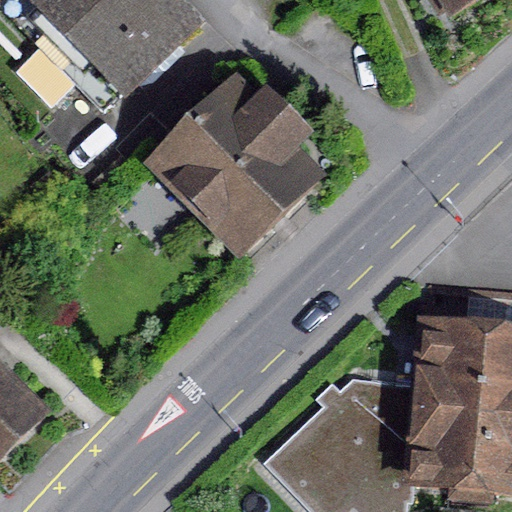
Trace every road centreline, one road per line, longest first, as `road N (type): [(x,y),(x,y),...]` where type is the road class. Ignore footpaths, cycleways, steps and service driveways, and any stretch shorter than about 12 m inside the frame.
road 1 (primary): [(438,172),(205,391),(98,511)]
road 2 (residential): [(212,0),(438,172)]
